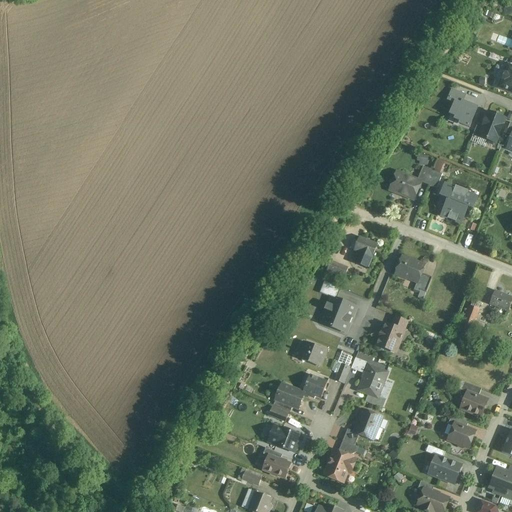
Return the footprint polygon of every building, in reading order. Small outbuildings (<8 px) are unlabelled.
[(511,67),(509,66),(508,66),(505,73),(503,74),(501,78),(502,81),(499,88),(511,93),(511,67)] [(466,96),(452,91),(448,101),(455,103),(461,105),(462,102),(463,102),(466,96)] [(472,106),(468,104),(463,102),(462,102),(461,105),(455,103),(451,115),(457,117),(455,120),(461,122),(460,125),(470,128),(476,113),(470,110),(472,106)] [(505,120),(489,113),(484,126),(479,137),(480,137),(487,140),(488,143),(493,146),(496,144),(505,120)] [(478,124),(472,139),(478,141),(480,137),(479,137),(484,126),(478,124)] [(434,171),(423,167),(417,181),(420,183),(429,186),(434,171)] [(443,175),(434,171),(429,186),(437,189),(443,175)] [(417,181),(399,174),(392,191),(413,200),(420,183),(417,181)] [(468,192),(456,187),(455,189),(446,185),(441,196),(449,199),(442,217),(448,219),(448,220),(456,223),(456,222),(461,224),(468,207),(473,208),(477,198),(468,194),(468,192)] [(378,245),(360,238),(358,242),(354,240),(351,249),(359,253),(356,260),(369,265),(367,268),(368,269),(378,245)] [(415,261),(409,259),(409,260),(403,257),(396,275),(406,278),(407,276),(418,281),(419,281),(421,276),(424,268),(414,264),(415,261)] [(348,269),(330,262),(326,272),(344,279),(348,269)] [(432,280),(421,276),(419,281),(418,281),(414,292),(420,294),(421,290),(427,293),(432,280)] [(336,296),(339,287),(324,282),(321,291),(336,296)] [(511,302),(511,298),(496,292),(491,305),(509,312),(511,302)] [(357,308),(331,297),(323,316),(334,320),(331,328),(346,334),(357,308)] [(479,310),(469,306),(457,335),(468,339),(479,310)] [(409,322),(396,317),(392,327),(405,332),(409,322)] [(392,327),(386,324),(377,346),(395,353),(398,345),(400,344),(405,332),(392,327)] [(326,352),(305,343),(304,345),(300,347),(302,351),(299,359),(301,360),(303,363),(306,362),(320,367),(326,352)] [(363,373),(367,362),(356,358),(352,368),(363,373)] [(349,367),(342,365),(336,381),(343,384),(349,367)] [(388,373),(369,366),(359,391),(369,395),(378,399),(379,397),(388,373)] [(328,383),(310,376),(303,394),(304,395),(310,397),(311,395),(321,399),(328,383)] [(482,390),(465,383),(462,391),(467,393),(468,393),(479,397),(482,390)] [(303,394),(282,386),(276,400),(293,407),(299,409),(304,395),(303,394)] [(479,397),(468,393),(467,393),(463,404),(462,404),(460,408),(462,411),(465,412),(467,412),(482,417),(488,401),(479,397)] [(386,400),(379,397),(378,399),(369,395),(366,402),(382,409),(386,400)] [(293,407),(276,400),(274,406),(291,413),(293,407)] [(291,415),(274,409),(271,416),(288,422),(291,415)] [(382,418),(363,411),(355,433),(359,435),(373,441),(378,428),(381,420),(382,418)] [(469,423),(452,416),(448,425),(454,427),(455,424),(466,429),(469,423)] [(388,422),(381,420),(378,428),(385,430),(388,422)] [(466,429),(455,424),(454,427),(450,437),(452,438),(453,440),(452,442),(459,445),(459,447),(463,449),(465,448),(465,447),(469,449),(476,432),(466,429)] [(301,434),(286,428),(279,446),(297,453),(299,447),(296,445),(301,434)] [(355,433),(348,430),(343,442),(355,446),(359,435),(355,433)] [(511,430),(502,453),(511,457),(511,430)] [(355,446),(343,442),(340,451),(351,455),(356,453),(359,448),(355,446)] [(283,455),(266,449),(264,455),(269,457),(281,461),(283,455)] [(353,458),(334,451),(325,476),(343,483),(347,472),(351,474),(356,461),(353,459),(353,458)] [(462,466),(436,456),(429,475),(455,485),(462,466)] [(281,461),(269,457),(264,471),(271,473),(272,476),(276,477),(278,476),(285,479),(291,465),(281,461)] [(511,475),(509,474),(498,470),(492,487),(496,489),(494,493),(503,497),(505,493),(511,495),(511,492),(511,475)] [(262,479),(246,472),(243,479),(260,486),(262,479)] [(434,487),(421,482),(418,489),(423,491),(424,489),(432,492),(434,487)] [(432,492),(424,489),(423,491),(418,505),(423,507),(422,510),(426,511),(434,511),(435,511),(444,511),(449,499),(439,495),(438,494),(438,495),(432,492)] [(250,510),(251,509),(256,494),(248,491),(242,507),(250,510)] [(273,499),(257,492),(256,494),(251,509),(259,511),(270,511),(271,510),(269,509),(273,499)] [(495,511),(493,506),(481,502),(477,511),(489,511),(490,511),(491,511),(495,511)]
